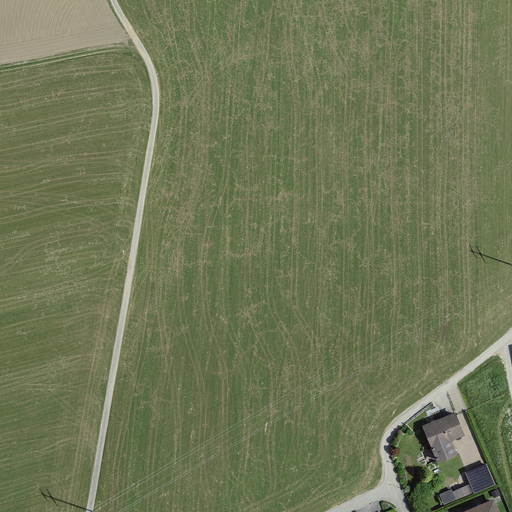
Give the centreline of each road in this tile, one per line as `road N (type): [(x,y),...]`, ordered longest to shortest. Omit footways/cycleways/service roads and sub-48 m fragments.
road 1 (track): [(81,511),(158,104),(154,75),(111,0)]
road 2 (residential): [(511,333),(401,420),(385,453),(395,486)]
road 3 (track): [(0,69),(142,50)]
